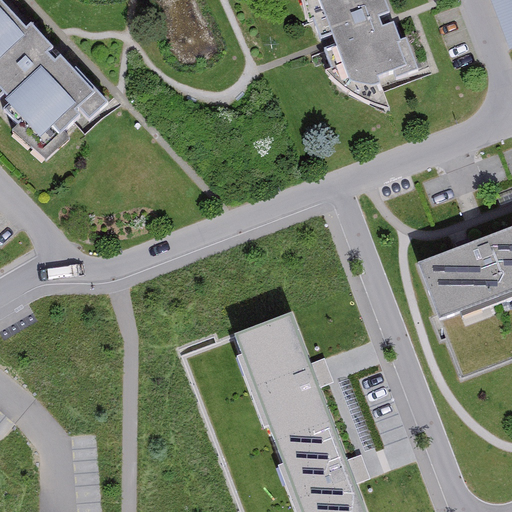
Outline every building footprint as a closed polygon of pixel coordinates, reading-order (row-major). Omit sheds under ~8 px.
[(0,0),(0,89),(20,110),(15,115),(42,144),(49,138),(61,151),(94,120),(100,126),(117,110),(99,91),(103,87),(63,43),(53,52),(48,47),(55,41),(41,26),(37,30),(9,0),(0,0)] [(423,68),(395,0),(322,0),(359,93),(423,68)] [(511,0),(494,0),(511,49),(511,0)] [(511,232),(410,272),(453,381),(511,357),(511,232)] [(367,511),(290,306),(231,328),(300,511),(367,511)] [(351,442),(366,436),(345,386),(330,392),(351,442)]
